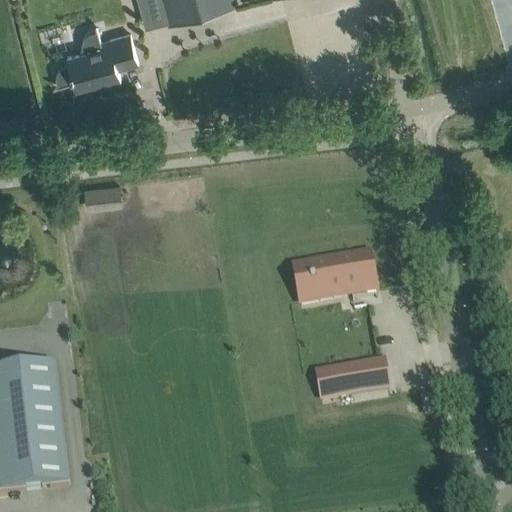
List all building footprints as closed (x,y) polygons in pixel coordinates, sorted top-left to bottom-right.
[(163,0),(170,24),(236,6),(234,0),(163,0)] [(101,48),(96,31),(93,31),(87,35),(85,36),(83,40),(82,43),(82,47),(83,53),(67,57),(69,63),(65,64),(63,65),(61,66),(60,67),(58,69),(57,70),(56,72),(56,74),(56,76),(56,78),(56,80),(57,82),(57,84),(59,85),(58,85),(58,86),(74,82),(76,88),(102,81),(104,85),(121,80),(119,69),(139,63),(131,34),(109,40),(111,45),(101,48)] [(235,68),(228,69),(231,79),(238,77),(235,68)] [(94,206),(123,206),(123,188),(94,188),(94,206)] [(351,205),(257,225),(259,243),(274,240),(274,259),(304,253),(306,263),(361,251),(351,205)] [(366,269),(266,288),(274,319),(373,299),(366,269)] [(0,493),(69,486),(55,364),(0,370),(0,493)]
